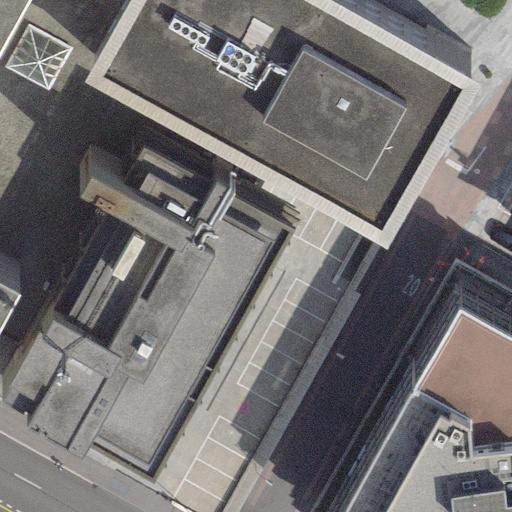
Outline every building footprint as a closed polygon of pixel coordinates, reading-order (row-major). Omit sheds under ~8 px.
[(0,0),(0,49),(28,0),(0,0)] [(128,0),(28,0),(0,49),(0,285),(8,289),(111,99),(82,83),(128,0)] [(479,86),(325,0),(128,0),(82,83),(111,99),(383,250),(479,86)] [(287,230),(210,188),(140,148),(116,191),(88,176),(77,196),(105,212),(0,397),(0,400),(30,417),(23,429),(82,462),(88,452),(149,486),(287,230)] [(511,511),(511,310),(454,280),(326,511),(511,511)] [(0,331),(19,295),(8,289),(0,285),(0,331)]
